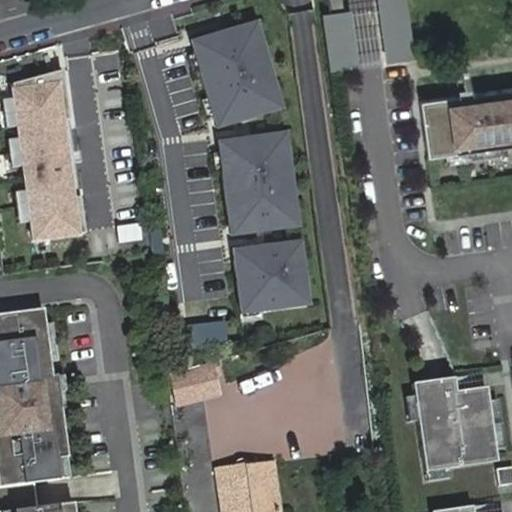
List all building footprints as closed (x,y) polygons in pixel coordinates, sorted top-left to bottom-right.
[(407,11),(402,0),(380,0),(388,60),(407,58),(407,11)] [(291,67),(288,11),(256,13),(259,69),(291,67)] [(352,64),(346,13),(329,15),(335,66),(352,64)] [(245,25),(242,26),(248,46),(251,46),(245,25)] [(248,46),(242,26),(181,43),(205,129),(266,112),(260,89),(263,88),(251,46),(248,46)] [(22,222),(24,241),(76,234),(72,197),(65,198),(61,164),(68,163),(75,162),(73,151),(67,152),(59,153),(56,120),(63,119),(58,70),(7,84),(9,97),(22,222)] [(263,88),(260,89),(266,112),(269,111),(263,88)] [(511,88),(420,100),(427,155),(511,143),(511,88)] [(22,222),(9,97),(0,97),(0,131),(10,224),(22,222)] [(67,152),(63,119),(56,120),(59,153),(67,152)] [(208,139),(218,232),(281,225),(279,204),(282,204),(276,151),(273,152),(271,132),(208,139)] [(65,198),(72,197),(68,163),(61,164),(65,198)] [(140,232),(143,255),(154,253),(152,231),(140,232)] [(283,241),(219,248),(226,307),(242,305),(242,308),(292,302),(289,269),(286,269),(283,241)] [(317,254),(294,257),(305,334),(328,331),(317,254)] [(58,478),(55,459),(63,457),(51,375),(47,376),(45,362),(43,348),(41,338),(39,324),(37,309),(0,314),(0,486),(32,482),(58,478)] [(49,337),(47,323),(39,324),(41,338),(49,337)] [(210,325),(171,329),(173,344),(212,340),(210,325)] [(53,361),(51,347),(43,348),(45,362),(53,361)] [(206,356),(162,369),(168,396),(212,383),(206,356)] [(424,472),(495,463),(486,388),(447,393),(445,379),(412,383),(424,472)] [(66,477),(63,457),(55,459),(58,478),(66,477)] [(220,511),(279,511),(272,464),(215,473),(220,511)] [(35,507),(32,482),(0,486),(0,511),(2,511),(35,507)] [(35,507),(2,511),(70,511),(70,502),(35,507)]
